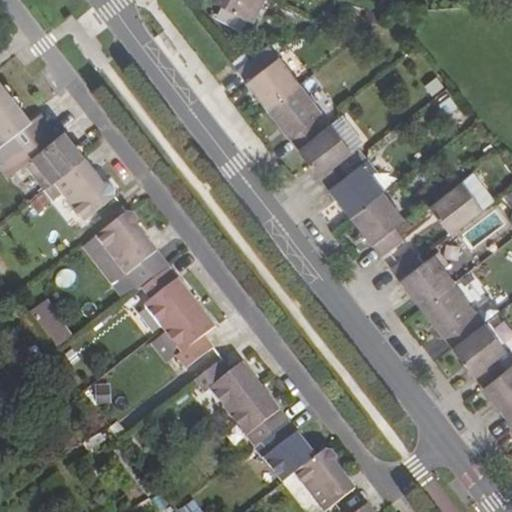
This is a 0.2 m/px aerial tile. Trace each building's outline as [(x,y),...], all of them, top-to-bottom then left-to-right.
[(216,0),(216,1),(252,20),(262,0),(216,0)] [(239,69),(270,109),(302,84),(281,56),(271,63),(262,52),(239,69)] [(0,107),(12,98),(0,82),(0,107)] [(270,109),(300,149),(324,130),(314,114),(324,111),(302,84),(270,109)] [(0,147),(14,136),(24,148),(52,127),(42,115),(31,122),(12,98),(0,107),(0,147)] [(300,149),(331,189),(354,171),(344,158),(354,151),(333,124),(324,130),(300,149)] [(25,167),(44,190),(54,182),(85,158),(66,133),(60,138),(52,127),(24,148),(0,166),(0,168),(9,179),(25,167)] [(49,197),(59,189),(84,222),(116,198),(117,191),(112,185),(106,184),(85,158),(54,182),(44,190),(49,197)] [(331,189),(351,216),(384,191),(386,188),(375,173),(378,171),(368,159),(354,171),(331,189)] [(431,208),(452,235),(484,210),(463,182),(431,208)] [(351,216),(383,256),(388,252),(405,239),(396,227),(406,219),(384,191),(351,216)] [(96,237),(127,276),(158,252),(138,227),(139,221),(134,215),(128,213),(96,237)] [(127,276),(96,237),(83,248),(113,287),(127,276)] [(392,268),(403,281),(425,263),(415,250),(398,264),(392,268)] [(170,268),(158,252),(127,276),(139,292),(141,290),(170,268)] [(403,281),(424,309),(456,283),(459,282),(446,266),(449,263),(440,252),(425,263),(403,281)] [(145,307),(163,330),(198,304),(170,268),(141,290),(151,302),(145,307)] [(424,309),(454,348),(478,330),(468,318),(476,311),(456,283),(424,309)] [(176,357),(186,369),(214,348),(205,335),(216,327),(198,304),(163,330),(181,353),(176,357)] [(38,324),(52,313),(46,306),(32,316),(38,324)] [(56,348),(70,337),(52,313),(38,324),(56,348)] [(454,348),(485,388),(508,370),(498,357),(507,350),(486,324),(478,330),(454,348)] [(210,390),(228,413),(262,386),(244,362),(233,370),(223,360),(195,381),(205,394),(210,390)] [(485,388),(506,415),(511,410),(511,366),(508,370),(485,388)] [(253,432),(261,443),(289,422),(278,407),(262,386),(228,413),(246,438),(253,432)] [(263,460),(282,484),(295,474),(316,457),(289,422),(261,443),(271,454),(263,460)] [(295,474),(323,511),(326,511),(337,503),(356,488),(336,463),(338,457),(333,452),(329,452),(326,449),(316,457),(295,474)]
